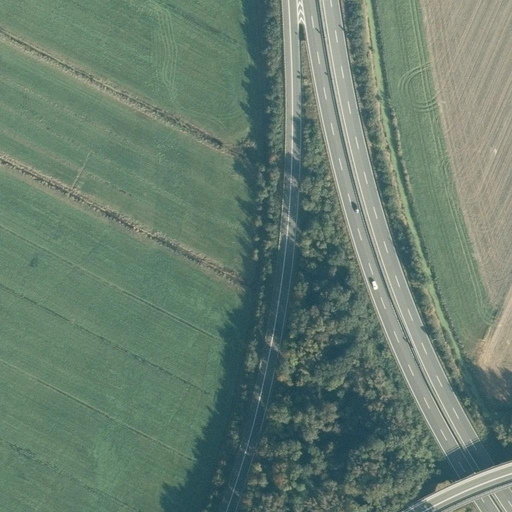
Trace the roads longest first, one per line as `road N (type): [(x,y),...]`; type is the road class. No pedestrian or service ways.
road 1 (motorway): [(310,0),(342,172),(374,280),(410,372),(492,511)]
road 2 (motorway): [(511,507),(480,460),(406,305),(360,152),(332,0)]
road 3 (motorway): [(296,0),(298,158),(285,284),(230,511)]
